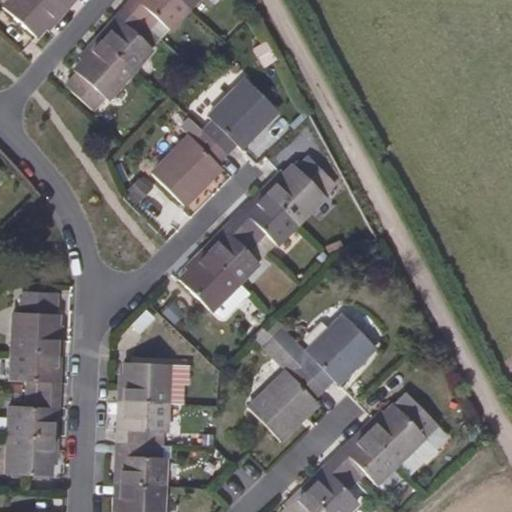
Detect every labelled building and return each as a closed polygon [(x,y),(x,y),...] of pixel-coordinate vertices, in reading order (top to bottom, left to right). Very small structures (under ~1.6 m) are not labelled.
[(62,3),(58,0),(4,0),(1,3),(11,12),(23,23),(34,33),(51,15),(54,15),(55,16),(65,6),(62,3)] [(187,7),(179,0),(127,0),(124,4),(138,17),(148,25),(157,17),(169,28),(187,7)] [(141,37),(139,35),(148,25),(138,17),(124,4),(114,15),(117,19),(108,29),(104,33),(100,37),(115,51),(134,68),(141,59),(152,47),(141,37)] [(134,68),(115,51),(100,37),(97,35),(88,45),(91,48),(88,52),(82,58),(78,63),(75,67),(78,71),(73,76),(66,82),(82,96),(92,106),(98,101),(100,97),(105,94),(107,97),(118,86),(124,79),(134,68)] [(264,116),(273,107),(254,86),(243,76),(237,82),(220,98),(205,113),(209,118),(199,127),(222,150),(229,142),(232,140),(235,145),(252,129),(264,116)] [(206,174),(216,163),(213,158),(222,150),(199,127),(190,136),(186,133),(175,143),(165,154),(149,170),(167,187),(180,200),(192,188),(206,174)] [(321,194),(317,188),(331,174),(315,156),(299,170),(291,162),(272,180),(269,177),(260,186),(263,190),(294,221),(308,206),(321,194)] [(294,221),(263,190),(244,209),(240,205),(231,215),(253,238),(263,229),(274,241),(283,232),(294,221)] [(245,248),(246,245),(253,238),(231,215),(221,225),(224,228),(215,237),(205,247),(216,257),(236,279),(244,270),(255,259),(245,248)] [(236,279),(216,257),(205,247),(203,244),(193,253),(196,257),(177,275),(208,306),(236,279)] [(56,337),(57,311),(11,309),(11,330),(10,349),(23,350),(55,351),(60,351),(60,338),(56,337)] [(357,362),(373,346),(354,326),(342,314),(332,323),(318,337),(305,350),(308,354),(298,364),(300,365),(322,388),(329,382),(333,379),(336,383),(357,362)] [(313,396),(322,388),(300,365),(298,364),(273,337),(263,346),(273,356),(284,370),(275,378),(257,396),(247,406),(259,420),(277,439),(303,414),(316,401),(313,398),(313,396)] [(54,378),(54,366),(55,351),(23,350),(10,349),(10,360),(8,377),(15,378),(22,378),(25,378),(25,391),(58,391),(59,378),(54,378)] [(168,402),(169,362),(136,360),(124,360),(123,385),(118,385),(118,394),(118,400),(122,400),(168,402)] [(51,431),(52,407),(57,407),(58,391),(25,391),(24,402),(7,402),(6,430),(51,431)] [(166,430),(168,402),(122,400),(121,425),(117,427),(116,441),(150,441),(150,430),(166,430)] [(423,435),(406,418),(393,404),(378,417),(373,422),(370,419),(360,428),(363,432),(376,444),(394,463),(401,457),(411,446),(423,435)] [(49,472),(50,446),(55,445),(55,432),(51,431),(6,430),(4,469),(20,470),(49,472)] [(394,463),(376,444),(363,432),(350,444),(343,450),(341,447),(331,456),(353,479),(359,473),(363,471),(374,483),(382,474),(388,468),(394,463)] [(163,483),(165,457),(149,456),(150,441),(116,441),(116,455),(120,455),(119,471),(119,480),(123,481),(163,483)] [(344,488),(353,479),(331,456),(320,466),(324,470),(318,474),(311,482),(305,487),(321,503),(328,511),(343,511),(355,501),(344,488)] [(161,511),(163,483),(123,481),(119,480),(114,481),(114,494),(118,495),(116,511),(161,511)] [(328,511),(321,503),(305,487),(303,484),(292,494),(294,497),(293,499),(279,511),(328,511)]
